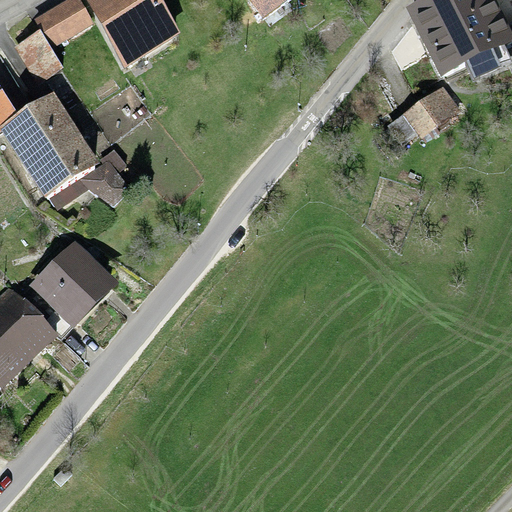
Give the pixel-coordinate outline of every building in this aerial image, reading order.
[(97,19),(86,0),(70,0),(41,16),(47,24),(58,41),(97,19)] [(168,0),(86,0),(97,19),(125,64),(185,28),(168,0)] [(259,0),(272,18),(297,0),(259,0)] [(511,29),(497,0),(434,0),(419,7),(449,68),(511,37),(511,29)] [(58,41),(47,24),(23,40),(48,79),(73,64),(58,41)] [(0,123),(23,110),(0,73),(0,123)] [(100,155),(54,86),(23,110),(0,123),(0,127),(45,192),(100,155)] [(444,102),(392,132),(405,156),(458,125),(444,102)] [(73,237),(30,284),(73,327),(118,279),(73,237)] [(25,292),(0,314),(0,377),(10,388),(66,338),(25,292)]
